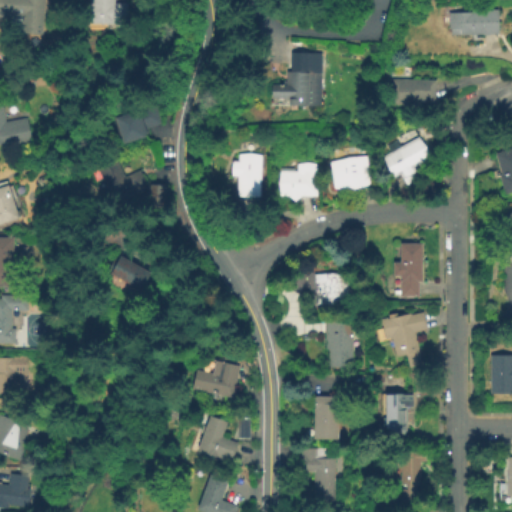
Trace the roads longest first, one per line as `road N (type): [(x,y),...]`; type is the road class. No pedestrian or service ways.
road 1 (residential): [(455,211),(454,511)]
road 2 (tertiary): [(209,0),(211,39),(189,115),(183,175),(190,207),(225,270)]
road 3 (tertiary): [(225,270),(262,353),(265,511)]
road 4 (residential): [(455,211),(355,215),(225,270)]
